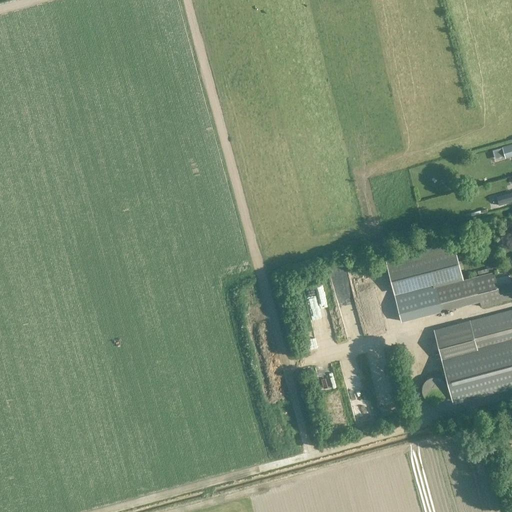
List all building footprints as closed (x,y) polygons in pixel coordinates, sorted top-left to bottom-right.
[(511,144),(502,148),(504,156),(511,153),(511,144)] [(506,176),(498,178),(500,187),(508,184),(506,176)] [(435,287),(462,280),(453,245),(386,262),(393,292),(432,282),(433,287),(434,286),(435,287)] [(462,280),(435,287),(441,310),(479,300),(480,306),(511,298),(511,289),(510,283),(497,287),(493,272),(462,280)] [(408,298),(414,318),(422,315),(416,296),(408,298)] [(477,354),(477,353),(511,343),(511,310),(469,322),(469,321),(433,330),(442,363),(477,354)] [(335,362),(330,364),(334,375),(340,373),(335,362)] [(445,383),(444,382),(444,381),(443,380),(443,379),(441,378),(440,378),(439,377),(438,376),(436,376),(435,376),(433,376),(431,376),(430,376),(429,376),(428,377),(427,378),(426,378),(425,379),(424,380),(423,381),(422,382),(421,384),(421,385),(421,386),(421,387),(421,389),(421,390),(421,391),(421,392),(422,394),(422,395),(423,396),(424,397),(425,398),(426,399),(427,400),(428,401),(430,401),(431,401),(432,402),(434,402),(435,401),(437,401),(438,401),(440,400),(441,399),(442,399),(443,398),(444,396),(445,395),(445,394),(446,393),(446,391),(446,390),(446,389),(446,387),(446,386),(446,385),(445,383)]
